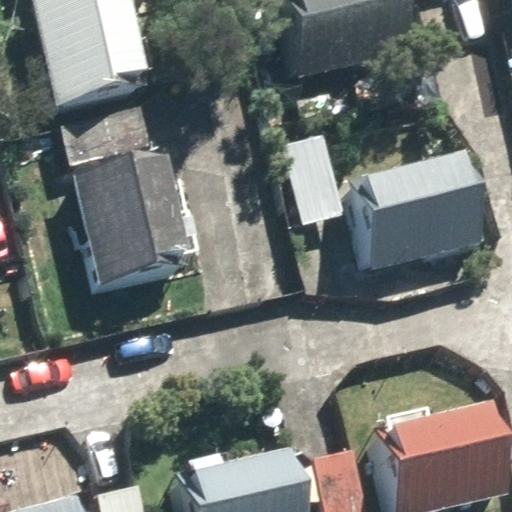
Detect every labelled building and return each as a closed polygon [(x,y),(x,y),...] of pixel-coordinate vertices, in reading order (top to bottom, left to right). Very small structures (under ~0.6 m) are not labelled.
[(144,86),(125,0),(26,0),(49,107),(144,86)] [(396,0),(278,0),(297,88),(410,63),(396,0)] [(276,148),(294,230),(340,220),(322,138),(276,148)] [(163,154),(66,175),(92,295),(189,275),(163,154)] [(479,249),(458,154),(339,179),(360,275),(479,249)] [(502,484),(484,403),(372,427),(389,509),(502,484)] [(365,511),(354,455),(310,464),(320,511),(365,511)] [(296,511),(287,471),(167,496),(170,511),(296,511)] [(140,511),(136,491),(94,500),(96,511),(140,511)] [(84,511),(82,502),(34,511),(84,511)]
